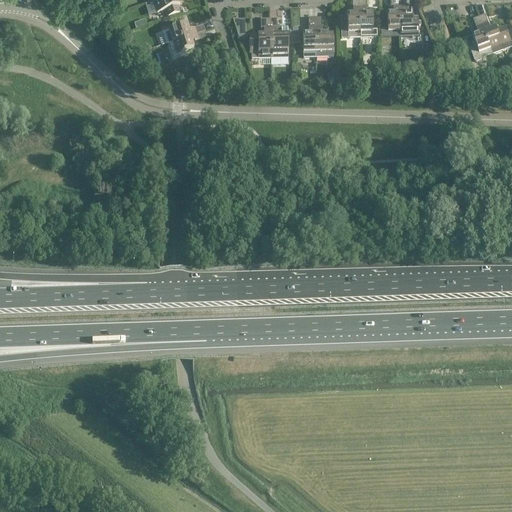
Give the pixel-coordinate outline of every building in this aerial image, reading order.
[(158,0),(153,2),(157,14),(170,9),(171,14),(178,11),(176,7),(180,6),(178,0),(158,0)] [(341,39),(348,39),(360,39),(359,0),(352,0),(353,15),(347,15),(347,17),(340,17),(341,39)] [(366,15),(365,0),(359,0),(360,39),(373,38),(377,38),(377,30),(372,30),(372,15),(366,15)] [(387,14),(387,24),(381,24),(381,38),(400,38),(399,0),(390,0),(390,5),(393,5),(393,14),(387,14)] [(405,0),(399,0),(400,38),(418,37),(418,17),(412,17),(412,13),(406,14),(405,0)] [(479,18),(493,55),(511,48),(511,44),(506,27),(497,30),(496,28),(491,30),(485,15),(479,18)] [(316,58),(315,18),(308,19),(308,35),(302,35),(303,59),(316,58)] [(332,36),(327,36),(327,34),(322,34),(321,18),(315,18),(316,58),(333,58),(332,36)] [(473,37),(476,47),(471,48),(470,51),(474,62),(477,63),(480,61),(481,60),(493,55),(479,18),(473,20),(478,35),(473,37)] [(278,29),(276,29),(276,19),(270,20),(271,60),(288,59),(287,27),(280,27),(278,29)] [(238,39),(239,39),(245,39),(245,20),(233,20),(238,39)] [(257,36),(258,38),(249,38),(249,54),(251,54),(251,60),(271,60),(270,20),(260,20),(261,32),(263,32),(263,36),(257,36)] [(167,44),(205,32),(203,26),(188,31),(186,25),(163,32),(167,44)] [(205,32),(167,44),(172,61),(187,56),(185,51),(194,49),(192,43),(207,38),(205,32)]
